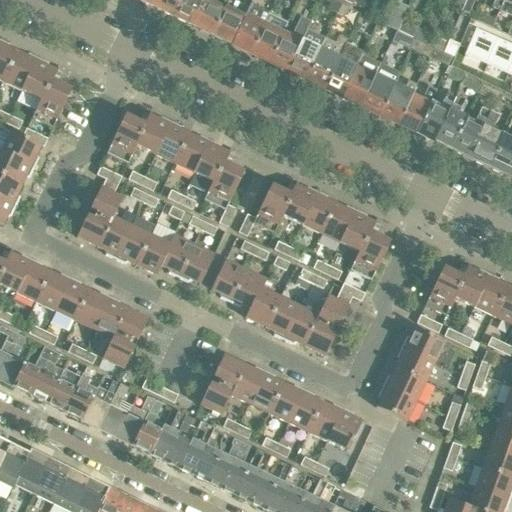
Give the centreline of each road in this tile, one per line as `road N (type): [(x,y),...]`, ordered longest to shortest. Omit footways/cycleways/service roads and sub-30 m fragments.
road 1 (residential): [(430,195),(354,385),(49,248),(36,233),(139,51)]
road 2 (unclassified): [(430,195),(139,51)]
road 3 (residential): [(0,407),(220,511)]
road 4 (unclassified): [(139,51),(30,0)]
